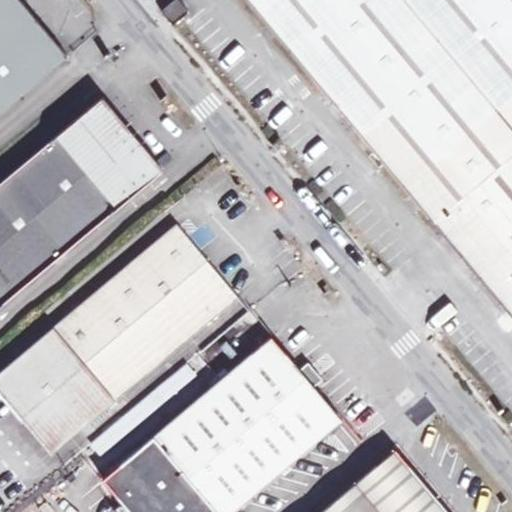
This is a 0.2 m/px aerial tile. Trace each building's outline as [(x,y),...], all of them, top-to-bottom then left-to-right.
[(0,0),(0,111),(65,57),(16,0),(0,0)] [(179,23),(190,13),(179,0),(172,0),(160,11),(173,27),(179,23)] [(511,0),(247,0),(511,315),(511,0)] [(0,305),(162,170),(102,100),(0,185),(0,305)] [(234,297),(176,227),(0,374),(0,381),(54,447),(234,297)] [(231,511),(340,421),(270,339),(103,479),(130,511),(231,511)] [(446,511),(395,451),(322,511),(446,511)]
